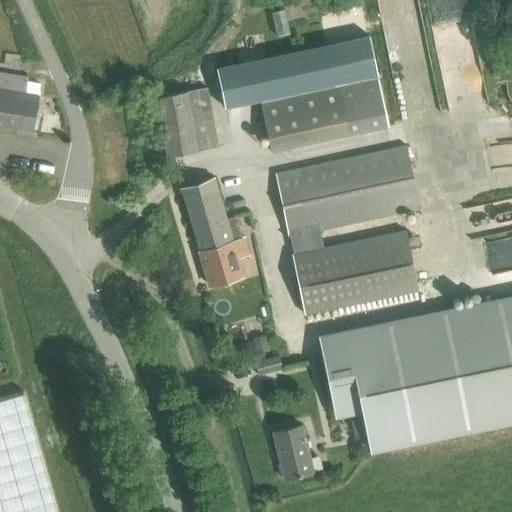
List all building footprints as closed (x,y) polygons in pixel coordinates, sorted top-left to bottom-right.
[(287,8),(274,10),(278,33),(291,31),(287,8)] [(218,147),(207,87),(203,67),(182,71),(186,91),(155,97),(166,157),(218,147)] [(0,130),(31,135),(38,96),(40,83),(26,81),(27,78),(0,72),(0,130)] [(348,134),(338,87),(260,104),(270,151),(348,134)] [(275,174),(288,237),(290,236),(293,254),(292,254),(305,314),(418,290),(405,230),(323,247),(319,230),(419,208),(406,146),(275,174)] [(214,177),(180,188),(205,269),(210,286),(242,276),(231,240),(241,238),(239,229),(237,229),(233,217),(226,219),(214,177)] [(511,196),(464,204),(469,238),(511,230),(511,196)] [(511,299),(320,339),(335,412),(362,407),(370,448),(383,445),(511,418),(511,299)] [(265,334),(252,338),(256,351),(269,348),(265,334)] [(279,355),(254,362),(258,375),(282,369),(279,355)] [(0,511),(57,511),(23,392),(0,398),(0,511)] [(302,425),(272,432),(284,479),(313,472),(302,425)]
